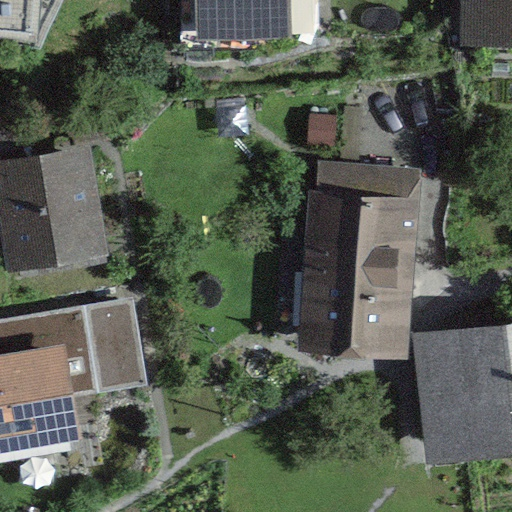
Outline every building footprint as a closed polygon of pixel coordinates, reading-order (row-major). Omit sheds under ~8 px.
[(38,0),(0,0),(0,33),(36,36),(38,0)] [(316,0),(179,0),(182,44),(224,43),(224,31),(291,29),(291,23),(318,22),(316,0)] [(471,35),(471,47),(511,47),(511,0),(460,0),(460,35),(471,35)] [(14,261),(18,278),(107,260),(104,244),(111,242),(90,138),(108,134),(103,110),(66,117),(71,142),(24,151),(15,105),(0,108),(0,221),(8,262),(14,261)] [(380,349),(407,352),(410,323),(422,165),(318,157),(316,184),(309,184),(296,343),(380,349)] [(91,285),(0,300),(0,442),(83,428),(76,390),(97,386),(89,344),(101,342),(103,355),(119,352),(113,321),(98,324),(91,285)] [(511,313),(410,326),(427,457),(511,446),(511,313)]
